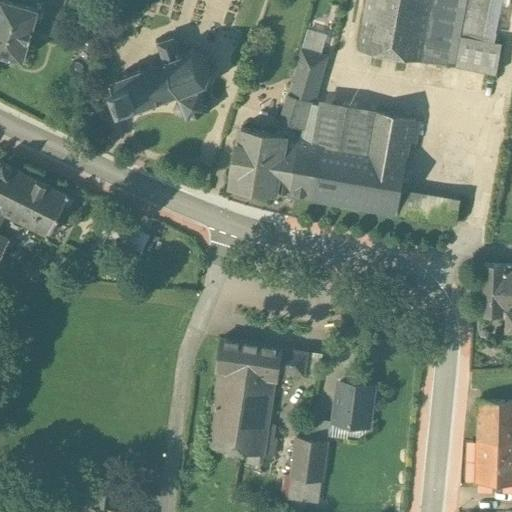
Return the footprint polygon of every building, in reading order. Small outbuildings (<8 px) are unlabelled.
[(39,6),(17,0),(0,0),(0,1),(0,50),(24,57),(39,6)] [(450,0),(368,0),(360,47),(439,62),(450,0)] [(450,0),(439,62),(500,73),(505,45),(483,40),(490,0),(450,0)] [(191,49),(181,53),(175,37),(176,34),(174,33),(173,36),(159,40),(156,39),(155,40),(158,42),(165,60),(155,63),(153,59),(151,60),(152,64),(142,68),(140,64),(138,64),(140,69),(129,73),(127,68),(125,69),(126,74),(111,80),(113,87),(111,87),(119,106),(121,106),(124,112),(140,107),(142,111),(144,110),(142,106),(153,102),(155,107),(157,106),(155,101),(166,97),(167,102),(169,101),(168,96),(177,93),(180,100),(177,101),(175,107),(177,113),(183,116),(186,115),(187,117),(185,119),(187,120),(188,117),(192,116),(193,116),(203,112),(207,110),(210,111),(211,109),(208,108),(199,85),(204,83),(208,86),(210,84),(206,81),(211,70),(216,70),(216,68),(211,68),(206,57),(210,54),(208,52),(204,55),(194,50),(195,45),(192,45),(191,49)] [(329,54),(302,47),(281,121),(284,122),(304,126),(306,127),(314,101),(314,100),(315,101),(329,54)] [(375,112),(314,101),(306,127),(304,126),(301,137),(368,149),(375,112)] [(414,116),(375,109),(375,112),(368,149),(406,155),(414,116)] [(282,133),(242,126),(239,141),(237,141),(232,168),(234,169),(231,184),(275,191),(276,190),(286,135),(301,137),(304,126),(284,122),(282,133)] [(301,137),(286,135),(276,190),(396,211),(400,190),(406,155),(368,149),(301,137)] [(67,193),(0,159),(0,209),(6,212),(48,233),(67,193)] [(459,201),(400,190),(396,211),(456,222),(459,201)] [(0,255),(9,238),(0,233),(0,255)] [(511,264),(505,264),(505,265),(484,264),(482,314),(503,315),(503,310),(508,311),(507,329),(511,328),(511,264)] [(309,351),(222,338),(217,368),(221,369),(276,377),(278,377),(279,371),(305,374),(309,351)] [(276,377),(221,369),(210,444),(250,450),(264,452),(276,377)] [(373,386),(340,382),(334,420),(334,421),(368,425),(373,386)] [(511,400),(477,400),(476,441),(511,441),(511,400)] [(334,420),(313,418),(306,437),(328,440),(334,421),(334,420)] [(306,437),(297,436),(291,476),(322,480),(328,440),(306,437)] [(511,441),(476,441),(475,483),(511,484),(511,441)] [(264,452),(250,450),(249,460),(262,462),(264,452)] [(322,480),(291,476),(289,496),(319,500),(322,480)] [(108,482),(81,478),(77,504),(104,508),(108,482)]
